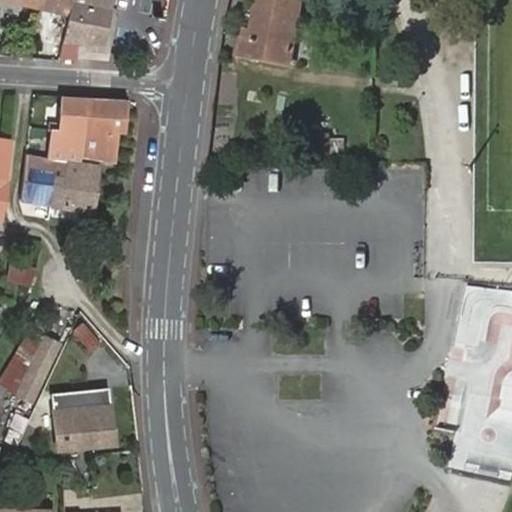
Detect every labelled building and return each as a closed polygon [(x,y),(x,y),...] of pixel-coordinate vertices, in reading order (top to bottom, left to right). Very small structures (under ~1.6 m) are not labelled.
[(70,0),(40,0),(38,8),(68,15),(70,0)] [(70,0),(68,15),(62,43),(103,45),(112,0),(70,0)] [(262,0),(257,33),(250,32),(245,58),(294,65),(305,0),(262,0)] [(128,99),(62,95),(58,129),(51,129),(46,158),(55,159),(80,163),(81,155),(99,157),(115,159),(120,130),(123,130),(128,99)] [(0,176),(4,178),(10,138),(0,136),(0,176)] [(331,139),(331,158),(345,158),(344,139),(331,139)] [(46,158),(25,154),(21,198),(49,203),(55,159),(46,158)] [(55,159),(49,203),(92,209),(98,166),(80,163),(55,159)] [(29,283),(36,266),(11,261),(7,280),(29,283)] [(34,367),(0,432),(0,442),(10,448),(47,374),(43,372),(60,339),(61,340),(74,315),(61,309),(32,366),(34,367)] [(92,350),(102,338),(82,320),(71,332),(92,350)] [(476,423),(482,380),(458,377),(452,419),(476,423)] [(53,389),(57,444),(113,439),(108,384),(53,389)]
